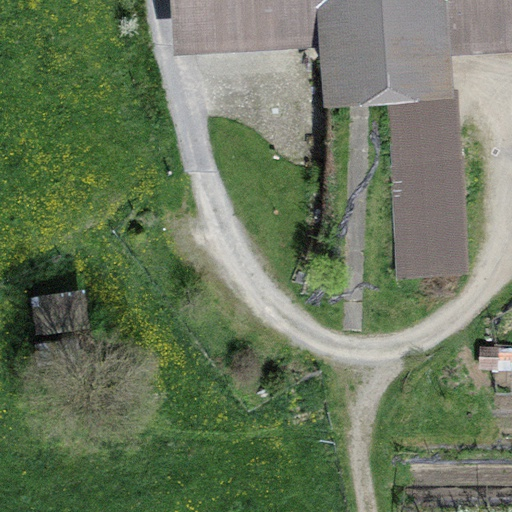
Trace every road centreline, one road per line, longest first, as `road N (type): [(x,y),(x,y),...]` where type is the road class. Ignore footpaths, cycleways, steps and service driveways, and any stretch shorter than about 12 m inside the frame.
road 1 (track): [(368,511),(364,372),(237,295),(177,140),(161,0)]
road 2 (track): [(364,372),(476,309),(511,110)]
